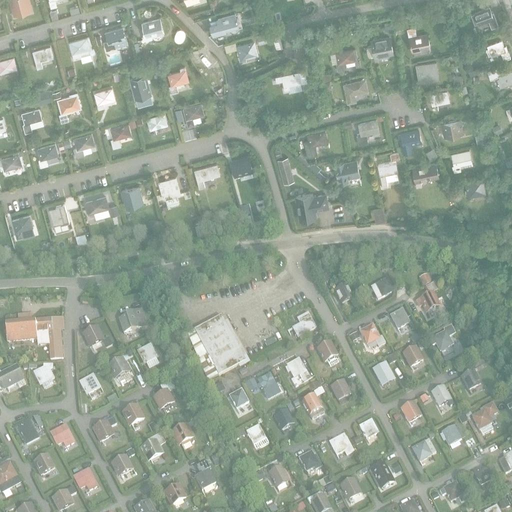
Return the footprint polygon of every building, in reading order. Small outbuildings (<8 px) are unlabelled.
[(9,0),(13,14),(18,12),(17,9),(30,6),(28,0),(9,0)] [(48,0),(51,8),(57,6),(55,0),(48,0)] [(492,13),(491,14),(489,8),(474,13),(470,15),(474,24),(478,23),(478,24),(488,20),(491,28),(497,26),(492,13)] [(212,36),(226,33),(225,28),(239,25),(236,11),(217,15),(217,19),(209,20),(212,36)] [(142,33),(144,41),(153,39),(151,33),(162,30),(159,19),(142,23),(144,33),(142,33)] [(427,34),(416,36),(414,27),(407,29),(412,49),(429,45),(427,34)] [(104,44),(106,51),(115,49),(113,42),(125,39),(122,28),(105,33),(108,43),(104,44)] [(257,35),(259,44),(275,40),(272,31),(257,35)] [(376,60),(381,59),(380,55),(392,53),(389,37),(372,40),(373,45),(366,46),(369,58),(375,57),(376,60)] [(93,50),(92,50),(88,38),(69,44),(73,61),(80,59),(80,58),(90,55),(90,56),(95,55),(93,50)] [(506,46),(504,47),(501,40),(488,45),(489,48),(487,48),(490,55),(492,55),(492,56),(500,53),(503,61),(510,58),(506,46)] [(244,56),(256,52),(253,41),(239,45),(239,44),(236,45),(237,46),(236,46),(240,61),(245,59),(244,56)] [(32,53),(37,70),(42,68),(40,62),(52,59),(49,48),(32,53)] [(360,60),(358,60),(355,49),(335,53),(338,63),(336,63),(337,71),(347,69),(345,62),(355,60),(356,67),(361,66),(360,60)] [(141,56),(147,58),(149,53),(143,50),(141,56)] [(0,62),(0,74),(16,70),(13,59),(0,62)] [(159,61),(161,69),(170,67),(168,59),(159,61)] [(418,65),(420,79),(425,79),(425,75),(437,74),(435,62),(418,65)] [(167,87),(169,96),(178,93),(175,85),(188,82),(184,67),(178,69),(179,72),(167,76),(170,86),(167,87)] [(511,71),(502,74),(500,67),(488,71),(491,79),(496,77),(500,86),(502,86),(511,82),(511,71)] [(211,68),(203,74),(212,85),(220,79),(211,68)] [(288,86),(301,83),(299,72),(275,77),(276,82),(282,81),(284,91),(289,89),(288,86)] [(321,74),(322,82),(332,80),(331,72),(321,74)] [(122,73),(113,74),(115,81),(124,79),(122,73)] [(463,84),(463,75),(454,75),(454,84),(463,84)] [(343,85),(347,104),(356,102),(355,94),(367,91),(365,80),(343,85)] [(157,96),(152,81),(131,88),(136,102),(157,96)] [(323,83),(324,90),(332,89),(330,81),(323,83)] [(94,94),(98,110),(104,109),(102,103),(114,100),(111,89),(94,94)] [(49,92),(48,92),(47,90),(35,93),(38,105),(49,102),(48,97),(50,96),(49,92)] [(429,94),(431,106),(449,102),(446,91),(429,94)] [(77,98),(70,100),(69,97),(61,99),(62,103),(57,104),(61,118),(66,117),(65,114),(80,109),(77,98)] [(183,109),(188,127),(193,126),(191,119),(203,116),(200,105),(183,109)] [(22,125),(24,134),(32,132),(29,124),(41,120),(38,109),(21,114),(24,124),(22,125)] [(147,119),(150,130),(167,126),(164,115),(147,119)] [(356,134),(359,145),(368,143),(366,134),(378,132),(375,120),(358,124),(360,133),(356,134)] [(441,124),(444,135),(461,131),(459,120),(441,124)] [(110,129),(115,145),(120,143),(119,139),(130,135),(127,124),(110,129)] [(401,134),(405,153),(410,152),(408,144),(420,141),(418,130),(401,134)] [(303,142),(307,157),(317,155),(314,145),(327,143),(324,131),(307,135),(308,141),(303,142)] [(353,138),(355,137),(354,131),(347,132),(349,139),(346,139),(348,145),(349,145),(350,145),(354,144),(353,138)] [(482,134),(475,135),(477,144),(484,143),(482,134)] [(73,149),(76,157),(84,155),(83,148),(93,146),(90,135),(73,139),(76,148),(73,149)] [(62,139),(65,148),(71,146),(69,137),(62,139)] [(38,160),(40,166),(47,165),(45,159),(57,155),(54,144),(37,149),(40,160),(38,160)] [(452,165),(453,172),(460,170),(459,164),(471,161),(468,150),(451,154),(453,165),(452,165)] [(300,153),(296,157),(303,165),(310,164),(300,153)] [(1,159),(5,173),(10,172),(9,169),(21,165),(18,154),(1,159)] [(277,160),(283,184),(295,181),(288,157),(277,160)] [(231,163),(234,177),(240,176),(239,172),(251,169),(248,158),(231,163)] [(336,170),(339,183),(347,181),(345,174),(358,172),(355,160),(338,164),(339,170),(336,170)] [(377,165),(382,188),(387,187),(386,181),(398,179),(395,161),(377,165)] [(304,166),(321,182),(325,177),(319,171),(321,168),(315,163),(304,166)] [(412,169),(416,187),(421,186),(419,179),(432,176),(439,175),(437,163),(412,169)] [(196,182),(198,190),(204,188),(202,181),(219,176),(216,165),(194,171),(197,182),(196,182)] [(158,183),(162,200),(180,195),(175,178),(158,183)] [(471,194),(472,196),(484,194),(481,180),(464,184),(466,195),(471,194)] [(139,186),(121,191),(124,202),(142,197),(139,186)] [(312,199),(311,196),(295,199),(299,222),(315,219),(314,212),(327,209),(325,196),(312,199)] [(85,203),(88,213),(106,209),(103,198),(85,203)] [(55,207),(48,209),(53,225),(61,223),(61,225),(69,222),(64,203),(55,206),(55,207)] [(110,216),(120,214),(117,205),(108,207),(110,216)] [(243,217),(251,215),(249,206),(240,208),(243,217)] [(382,208),(373,210),(375,223),(385,222),(382,208)] [(12,221),(17,238),(22,237),(20,230),(32,227),(29,216),(12,221)] [(194,222),(195,229),(198,228),(200,239),(207,238),(205,227),(204,227),(202,220),(194,222)] [(138,231),(129,234),(132,244),(141,242),(138,231)] [(170,241),(178,239),(177,231),(168,232),(170,241)] [(323,284),(330,281),(326,273),(317,278),(320,284),(323,283),(323,284)] [(376,286),(382,298),(396,291),(389,279),(376,286)] [(334,292),(341,305),(354,299),(346,285),(334,292)] [(427,313),(439,307),(432,294),(416,303),(419,309),(423,306),(427,313)] [(132,331),(132,332),(148,326),(142,309),(126,314),(127,316),(118,319),(123,334),(132,331)] [(390,317),(397,330),(409,323),(402,310),(390,317)] [(292,328),(297,338),(316,329),(308,314),(297,320),(299,325),(292,328)] [(187,334),(208,382),(245,362),(221,316),(187,334)] [(50,361),(63,359),(59,319),(5,323),(6,342),(37,339),(37,346),(48,345),(50,361)] [(458,340),(451,343),(448,338),(456,334),(451,325),(441,331),(443,334),(429,341),(432,346),(436,344),(440,352),(459,342),(458,340)] [(382,337),(379,338),(372,326),(360,332),(367,346),(375,341),(378,348),(386,344),(382,337)] [(109,338),(103,341),(97,328),(83,335),(85,341),(87,340),(91,348),(102,342),(106,350),(113,346),(109,338)] [(258,353),(276,345),(274,341),(257,348),(258,353)] [(318,349),(325,362),(337,356),(330,343),(318,349)] [(146,364),(158,358),(151,345),(137,352),(139,358),(142,357),(146,364)] [(404,355),(411,368),(423,362),(416,349),(404,355)] [(306,372),(305,372),(299,359),(286,366),(293,379),(299,376),(303,383),(310,379),(306,372)] [(483,359),(473,365),(475,369),(485,364),(483,359)] [(116,380),(128,373),(121,360),(107,368),(110,373),(112,372),(116,380)] [(373,371),(380,384),(393,378),(386,364),(373,371)] [(41,386),(54,380),(47,366),(33,373),(35,379),(37,378),(41,386)] [(19,389),(25,385),(16,367),(0,375),(0,381),(4,390),(16,384),(19,389)] [(462,378),(468,392),(480,385),(474,372),(462,378)] [(258,381),(265,394),(276,388),(269,375),(258,381)] [(88,395),(100,388),(92,376),(79,383),(82,389),(83,388),(88,395)] [(162,410),(174,404),(168,393),(176,389),(172,381),(160,387),(163,393),(153,398),(155,404),(158,402),(162,410)] [(226,390),(221,382),(212,387),(217,395),(217,394),(218,397),(222,395),(221,393),(226,390)] [(330,388),(338,401),(349,395),(342,382),(330,388)] [(452,399),(450,400),(444,388),(432,394),(439,407),(447,403),(449,406),(454,404),(452,399)] [(229,397),(236,410),(248,403),(241,390),(229,397)] [(302,403),(312,420),(324,414),(314,396),(302,403)] [(401,411),(408,424),(420,417),(414,404),(401,411)] [(473,418),(479,431),(492,424),(488,418),(497,414),(492,405),(480,411),(482,413),(473,418)] [(131,427),(143,420),(136,407),(122,414),(125,420),(127,419),(131,427)] [(274,418),(281,431),(293,425),(286,411),(274,418)] [(37,416),(30,419),(37,433),(44,429),(37,416)] [(99,444),(113,436),(109,429),(116,426),(113,420),(92,430),(99,444)] [(26,446),(38,440),(28,421),(14,428),(17,433),(19,432),(26,446)] [(359,427),(366,440),(378,434),(371,421),(359,427)] [(180,446),(192,439),(185,426),(171,433),(174,439),(176,438),(180,446)] [(246,433),(253,446),(265,440),(258,426),(246,433)] [(68,447),(66,445),(72,442),(64,427),(50,434),(57,447),(63,444),(65,448),(68,447)] [(442,434),(449,447),(462,440),(455,427),(442,434)] [(165,443),(168,442),(164,433),(161,435),(160,434),(149,440),(151,444),(143,448),(150,462),(162,455),(158,448),(166,444),(165,443)] [(346,456),(354,452),(344,435),(329,443),(336,456),(344,452),(346,456)] [(353,440),(357,446),(362,443),(359,437),(353,440)] [(412,450),(419,463),(432,456),(425,443),(412,450)] [(299,459),(306,472),(318,466),(311,453),(299,459)] [(42,476),(54,469),(47,456),(33,464),(36,469),(38,468),(42,476)] [(113,464),(120,477),(133,471),(126,458),(113,464)] [(203,490),(215,484),(208,471),(210,470),(206,462),(196,468),(200,475),(194,478),(197,483),(199,482),(203,490)] [(16,485),(19,484),(9,465),(0,469),(0,487),(13,480),(16,485)] [(371,471),(381,490),(394,484),(384,465),(371,471)] [(474,474),(481,487),(493,480),(486,467),(474,474)] [(269,475),(276,489),(288,482),(281,469),(269,475)] [(91,491),(90,489),(95,486),(87,470),(73,478),(80,491),(86,487),(89,492),(91,491)] [(341,488),(348,500),(360,494),(353,481),(341,488)] [(444,490),(450,503),(463,496),(456,483),(444,490)] [(325,489),(328,494),(336,490),(333,484),(325,489)] [(173,506),(185,500),(178,486),(164,494),(167,499),(169,498),(173,506)] [(72,488),(51,499),(57,511),(60,511),(74,505),(71,498),(75,496),(72,488)] [(323,497),(322,497),(320,493),(307,500),(309,505),(312,504),(316,511),(325,511),(330,510),(323,497)] [(153,511),(148,502),(134,509),(135,511),(153,511)] [(400,508),(402,511),(417,511),(412,502),(400,508)]
